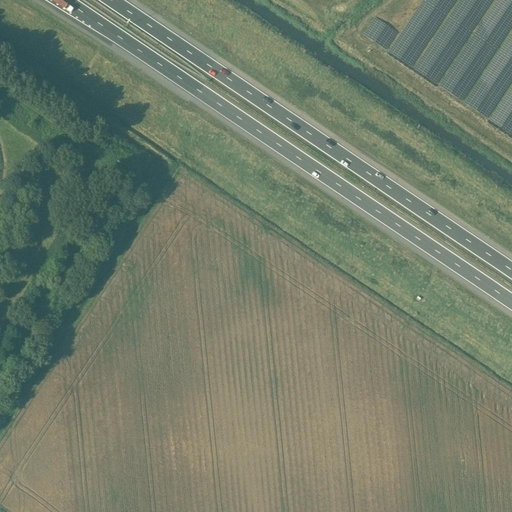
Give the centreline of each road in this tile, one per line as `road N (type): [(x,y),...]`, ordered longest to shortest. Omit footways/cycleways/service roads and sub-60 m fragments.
road 1 (motorway): [(62,0),(511,302)]
road 2 (motorway): [(511,269),(110,0)]
